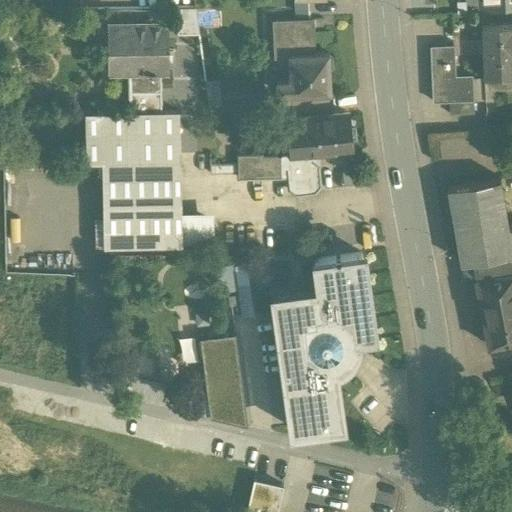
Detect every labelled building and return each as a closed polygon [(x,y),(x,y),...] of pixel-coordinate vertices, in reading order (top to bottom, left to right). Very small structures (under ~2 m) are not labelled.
[(195,7),(177,7),(177,33),(198,33),(195,7)] [(309,19),(274,21),(276,54),(290,54),(290,53),(310,52),(309,19)] [(166,23),(112,24),(112,44),(108,44),(109,71),(128,71),(129,111),(161,110),(161,107),(161,70),(167,70),(166,23)] [(511,24),(481,26),(483,77),(502,76),(502,71),(511,70),(511,24)] [(453,45),(432,45),(433,76),(431,76),(432,102),(449,101),(449,100),(473,99),(472,77),(472,74),(453,75),(452,65),(454,65),(453,45)] [(310,52),(290,53),(290,54),(291,79),(277,80),(278,91),(329,90),(328,68),(329,68),(332,65),(331,57),(328,55),(327,55),(327,52),(310,52)] [(483,77),(484,100),(495,99),(495,89),(511,88),(511,70),(502,71),(502,76),(483,77)] [(472,77),(473,99),(473,100),(484,100),(483,77),(472,77)] [(218,80),(205,81),(208,105),(221,105),(218,80)] [(473,99),(449,100),(449,101),(449,114),(473,113),(473,100),(473,99)] [(180,210),(178,110),(161,110),(129,111),(85,112),(86,160),(102,160),(104,244),(181,242),(181,234),(180,222),(180,210)] [(349,114),(286,119),(289,153),(290,155),(317,153),(336,151),(336,153),(350,151),(350,149),(353,149),(349,114)] [(281,155),(261,156),(261,153),(237,153),(237,163),(237,172),(237,177),(283,176),(281,155)] [(317,153),(290,155),(289,153),(282,154),(281,155),(283,176),(287,176),(288,188),(294,193),(314,191),(320,185),(317,153)] [(237,172),(237,163),(217,164),(210,164),(210,173),(221,173),(237,172)] [(499,177),(447,187),(461,262),(472,259),(475,275),(474,276),(487,345),(511,339),(511,224),(508,226),(499,177)] [(180,210),(180,222),(212,221),(212,210),(180,210)] [(212,221),(180,222),(181,234),(181,242),(212,242),(212,221)] [(361,252),(313,258),(316,287),(304,289),(303,281),(291,283),(292,291),(273,294),(275,310),(292,428),(320,424),(323,424),(325,424),(342,421),(339,401),(334,369),(341,366),(345,363),(347,361),(352,364),(358,356),(354,352),(355,349),(356,345),(357,341),(357,338),(373,336),(361,252)] [(233,263),(241,314),(253,312),(245,261),(233,263)] [(35,272),(35,299),(76,300),(76,272),(35,272)] [(225,288),(227,296),(235,295),(234,287),(225,288)] [(228,305),(236,304),(235,295),(227,296),(228,305)] [(207,313),(197,315),(198,325),(208,323),(207,313)] [(235,331),(199,336),(207,395),(208,401),(209,413),(209,415),(247,424),(235,331)] [(276,511),(283,484),(254,477),(245,511),(276,511)]
